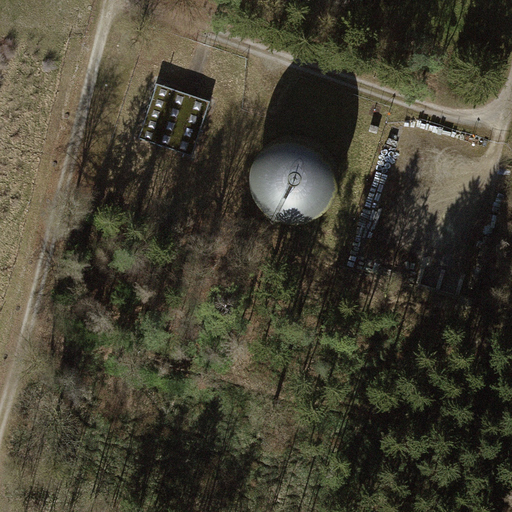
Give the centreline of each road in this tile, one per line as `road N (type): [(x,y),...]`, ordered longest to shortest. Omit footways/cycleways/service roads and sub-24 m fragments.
road 1 (track): [(0,431),(111,0)]
road 2 (track): [(120,0),(445,115),(483,115),(511,93)]
road 3 (track): [(505,101),(502,137),(461,262)]
